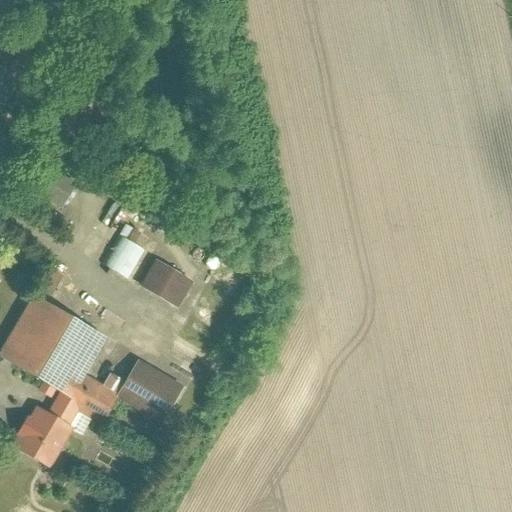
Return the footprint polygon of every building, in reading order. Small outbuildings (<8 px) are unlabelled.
[(33,163),(19,190),(57,209),(71,181),(33,163)] [(120,232),(105,265),(134,278),(149,246),(120,232)] [(149,260),(133,288),(172,309),(187,282),(149,260)] [(46,297),(57,275),(49,271),(38,292),(46,297)] [(90,377),(110,342),(38,300),(3,361),(62,396),(47,423),(32,414),(10,452),(42,470),(76,413),(96,425),(116,392),(90,377)]
